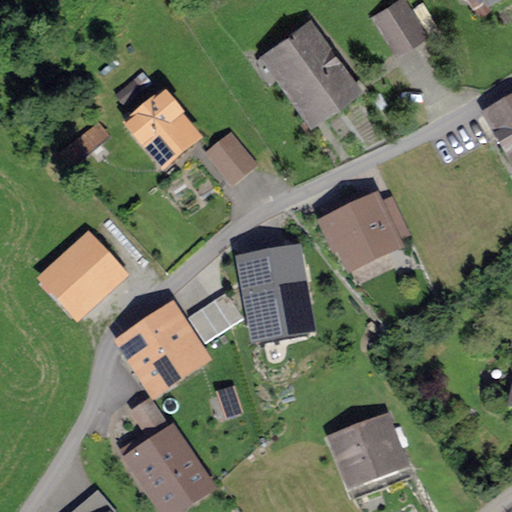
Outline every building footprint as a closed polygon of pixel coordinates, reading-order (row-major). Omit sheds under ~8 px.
[(376,18),(398,52),(423,36),(402,2),(376,18)] [(262,55),(308,117),(354,84),(309,22),(262,55)] [(126,124),(160,165),(190,140),(156,99),(126,124)] [(511,99),(489,112),(511,151),(511,99)] [(97,128),(68,150),(77,163),(107,140),(97,128)] [(210,157),(231,182),(252,164),(232,139),(210,157)] [(392,246),(373,206),(367,209),(362,198),(329,213),(334,224),(329,226),(337,244),(343,241),(353,264),(392,246)] [(79,318),(123,277),(88,238),(43,279),(79,318)] [(308,336),(294,257),(245,266),(259,344),(308,336)] [(501,370),(511,372),(511,298),(490,292),(475,350),(504,358),(501,370)] [(227,294),(214,303),(229,326),(230,328),(243,319),(227,294)] [(230,328),(229,326),(214,303),(189,319),(205,344),(230,328)] [(158,386),(196,361),(163,311),(127,335),(133,344),(131,345),(158,386)] [(227,418),(245,412),(235,384),(217,391),(227,418)] [(332,444),(347,483),(395,465),(365,385),(316,403),(327,432),(333,430),(338,442),(332,444)] [(212,484),(192,454),(185,458),(168,432),(127,459),(135,471),(141,467),(171,511),(212,484)]
